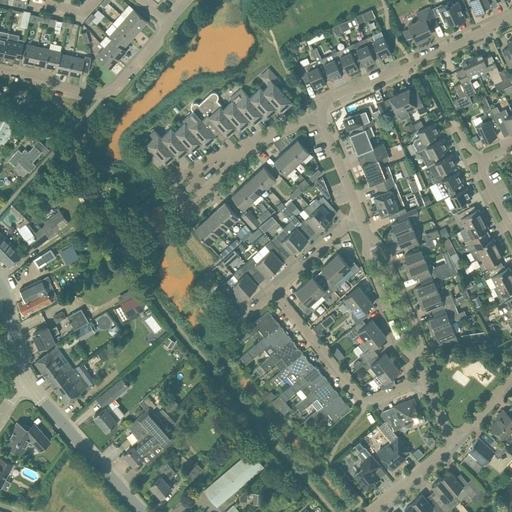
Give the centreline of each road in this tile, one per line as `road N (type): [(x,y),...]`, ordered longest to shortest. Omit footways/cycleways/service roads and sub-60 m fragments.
road 1 (residential): [(319,116),(325,102),(511,16)]
road 2 (residential): [(425,378),(364,400),(276,292)]
road 3 (residential): [(167,26),(102,96),(0,71)]
road 4 (tertiary): [(142,511),(28,383)]
road 5 (residential): [(241,149),(172,179),(182,204),(220,175)]
road 6 (residential): [(415,352),(398,340),(366,257),(366,234)]
road 7 (residential): [(415,352),(398,284),(366,234)]
